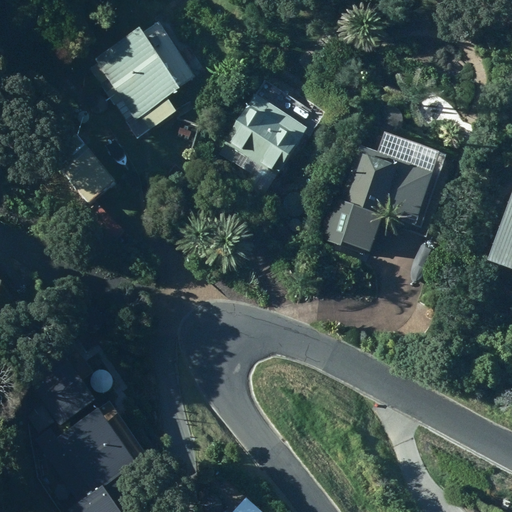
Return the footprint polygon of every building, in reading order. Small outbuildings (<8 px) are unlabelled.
[(151,131),(181,112),(172,97),(185,89),(146,28),(99,58),(126,102),(120,106),(128,119),(135,116),(137,120),(142,117),(151,131)] [(221,155),(234,163),(241,153),(263,167),(251,186),(267,196),(310,126),(259,94),(221,155)] [(93,204),(123,181),(84,133),(74,141),(62,165),(93,204)] [(323,238),(368,253),(383,211),(424,226),(436,193),(432,192),(440,171),(366,145),(346,200),(338,197),(323,238)] [(511,203),(491,273),(511,279),(511,203)] [(98,511),(150,511),(134,493),(161,470),(118,420),(120,418),(79,369),(43,400),(79,442),(59,459),(102,509),(98,511)] [(263,511),(247,498),(234,511),(263,511)]
